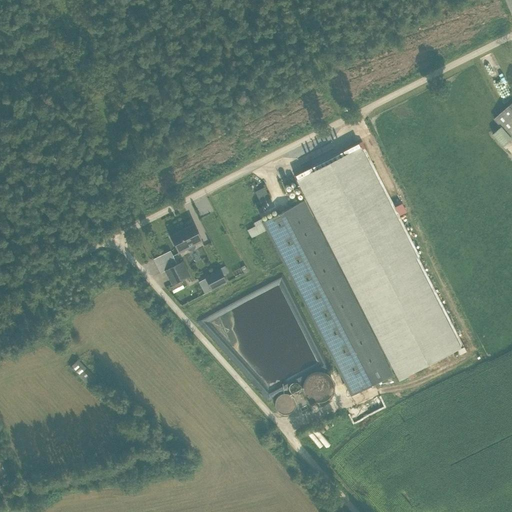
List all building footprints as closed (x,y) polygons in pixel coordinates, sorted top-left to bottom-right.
[(511,101),(494,118),(502,126),(493,134),(504,145),(511,138),(511,137),(511,101)] [(360,141),(294,174),(399,380),(465,347),(360,141)] [(292,165),(294,170),(302,167),(300,162),(292,165)] [(251,199),(260,194),(255,185),(247,190),(251,199)] [(350,395),(390,375),(302,201),(262,221),(265,229),(350,395)] [(260,218),(244,226),(250,237),(265,229),(262,221),(260,218)] [(177,252),(201,240),(192,223),(168,236),(177,252)] [(182,260),(163,270),(171,284),(183,278),(189,274),(182,260)] [(204,276),(205,279),(203,280),(207,290),(225,282),(219,269),(204,276)] [(184,304),(186,307),(198,301),(195,297),(184,304)] [(191,313),(200,306),(197,302),(187,309),(191,313)] [(77,359),(69,366),(87,385),(95,378),(77,359)] [(149,426),(157,435),(163,429),(155,421),(149,426)]
